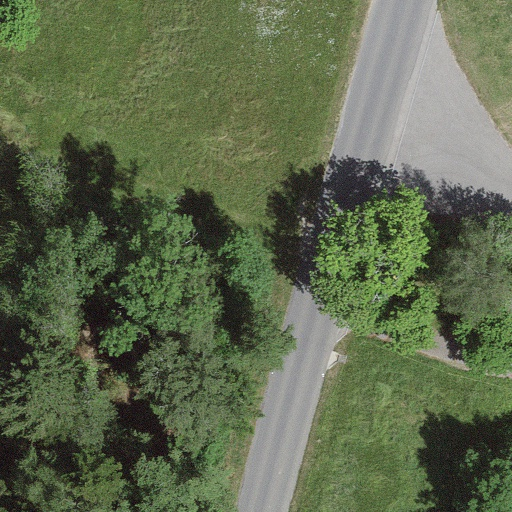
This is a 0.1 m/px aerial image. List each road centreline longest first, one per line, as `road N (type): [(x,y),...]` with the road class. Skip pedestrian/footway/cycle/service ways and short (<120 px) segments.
road 1 (tertiary): [(273,511),(405,0)]
road 2 (track): [(511,180),(378,106)]
